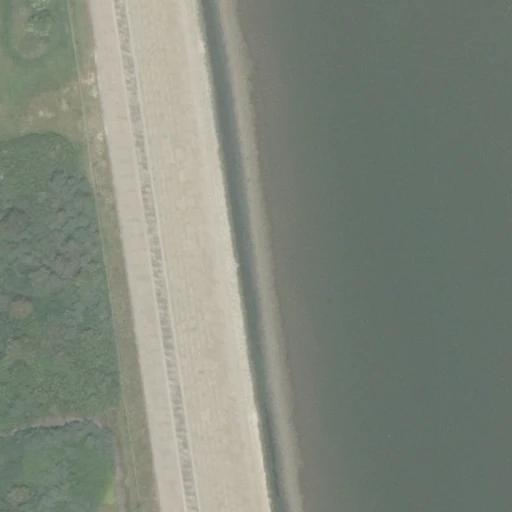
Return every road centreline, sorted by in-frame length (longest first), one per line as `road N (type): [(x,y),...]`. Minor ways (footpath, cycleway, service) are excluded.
road 1 (track): [(184,511),(112,0)]
road 2 (track): [(146,385),(91,0)]
